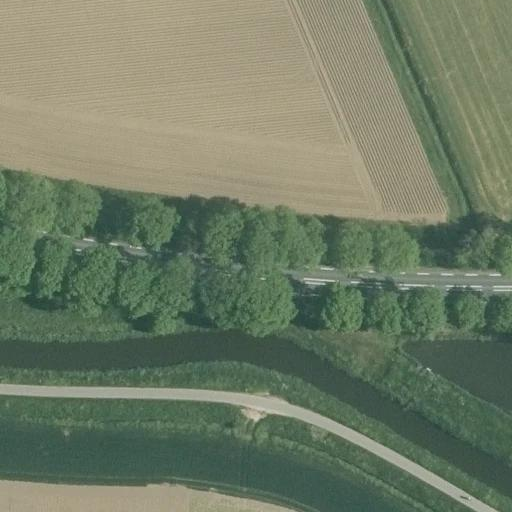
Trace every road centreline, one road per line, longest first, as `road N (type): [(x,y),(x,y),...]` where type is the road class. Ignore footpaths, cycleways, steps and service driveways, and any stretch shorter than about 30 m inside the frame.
road 1 (primary): [(0,237),(231,276),(511,288)]
road 2 (unclassified): [(0,391),(258,403),(323,424),(479,511)]
